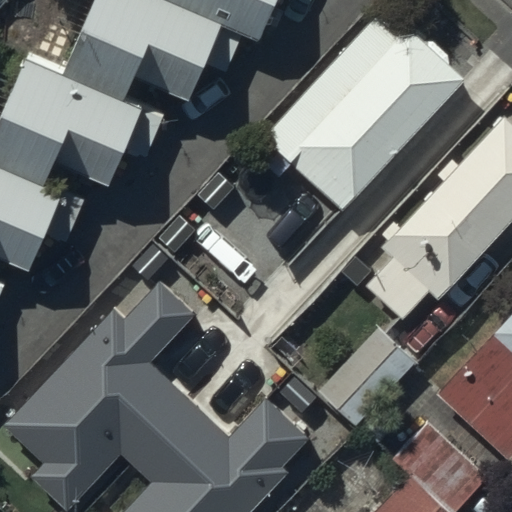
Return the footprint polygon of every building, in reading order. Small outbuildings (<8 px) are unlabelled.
[(279,0),(88,0),(63,63),(26,49),(0,113),(0,280),(2,275),(0,274),(0,241),(26,252),(40,218),(66,228),(81,190),(38,173),(49,146),(105,168),(119,135),(147,146),(163,106),(120,89),(130,64),(192,89),(202,63),(232,74),(248,32),(264,39),(279,0)] [(468,67),(395,0),(380,0),(263,126),(343,200),(468,67)] [(440,290),(511,209),(511,110),(503,102),(379,239),(389,249),(364,277),(402,311),(429,280),(440,290)] [(286,458),(314,428),(266,383),(229,422),(154,352),(198,305),(160,269),(120,311),(112,303),(4,417),(45,456),(35,467),(68,498),(122,441),(156,472),(117,511),(246,511),(292,463),(286,458)] [(511,302),(438,384),(511,449),(511,302)] [(382,317),(318,380),(354,417),(418,354),(382,317)] [(395,449),(454,503),(486,468),(427,414),(395,449)] [(458,511),(409,466),(365,511),(341,511),(340,511),(458,511)]
